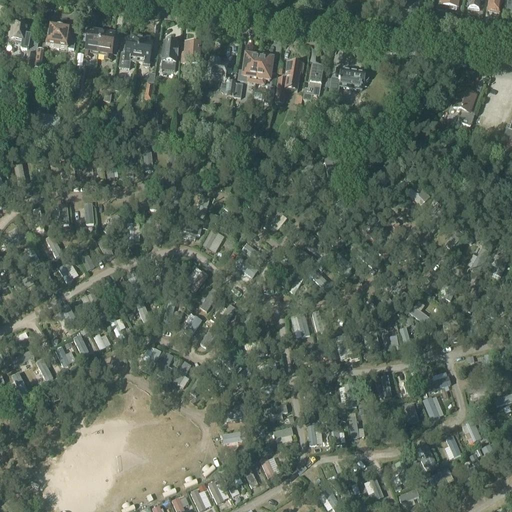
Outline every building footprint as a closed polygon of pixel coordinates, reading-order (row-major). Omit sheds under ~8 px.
[(439,0),(439,6),(458,9),(459,0),(439,0)] [(469,0),(469,10),(480,12),(481,0),(469,0)] [(499,14),(501,0),(488,0),(487,12),(499,14)] [(22,53),(24,53),(21,70),(34,73),(34,70),(35,66),(37,52),(38,45),(31,44),(31,45),(30,44),(31,37),(28,37),(30,28),(12,25),(10,42),(15,42),(16,44),(22,45),(21,51),(22,53)] [(70,33),(50,30),(47,49),(68,53),(68,52),(74,52),(76,37),(70,36),(70,33)] [(101,35),(89,33),(85,59),(91,60),(92,57),(98,58),(101,35)] [(98,58),(104,59),(104,62),(111,63),(115,37),(101,35),(98,58)] [(120,55),(118,71),(129,72),(130,64),(136,65),(140,42),(127,40),(127,41),(125,56),(120,55)] [(140,42),(136,65),(144,66),(143,70),(149,70),(153,44),(154,45),(154,44),(140,42)] [(164,45),(162,65),(163,65),(162,72),(176,74),(177,66),(178,51),(178,46),(164,45)] [(184,57),(183,57),(182,67),(198,68),(200,47),(185,46),(184,57)] [(37,52),(35,66),(34,70),(42,71),(45,54),(37,52)] [(239,73),(237,82),(247,84),(256,85),(259,59),(255,59),(254,57),(249,56),(248,58),(246,57),(243,73),(239,73)] [(259,59),(256,85),(264,86),(264,82),(270,83),(273,61),(271,61),(270,59),(266,58),(264,60),(259,59)] [(221,86),(220,93),(222,95),(233,97),(235,84),(229,83),(230,81),(225,80),(227,65),(220,64),(220,63),(211,62),(209,71),(206,71),(204,82),(206,82),(206,83),(221,86)] [(278,81),(275,104),(283,105),(285,92),(297,94),(300,76),(302,77),(303,67),(298,67),(298,64),(287,63),(285,77),(287,77),(286,82),(278,81)] [(308,85),(306,84),(302,103),(311,104),(312,98),(319,99),(323,71),(310,69),(308,85)] [(74,73),(71,90),(79,91),(82,75),(74,73)] [(367,84),(369,81),(368,79),(365,77),(356,75),(351,74),(341,73),(340,82),(331,81),(329,95),(337,97),(339,89),(349,90),(349,89),(361,91),(362,85),(364,85),(367,84)] [(144,102),(151,103),(155,77),(148,76),(144,102)] [(114,80),(107,79),(103,104),(110,105),(112,94),(114,80)] [(114,80),(112,94),(119,95),(121,81),(114,80)] [(233,97),(233,101),(241,102),(243,87),(235,86),(236,84),(235,84),(233,97)] [(273,104),(275,90),(267,89),(265,103),(273,104)] [(453,109),(465,113),(461,125),(470,128),(474,117),(468,115),(474,98),(459,92),(453,109)] [(334,116),(329,108),(320,113),(325,121),(334,116)] [(342,126),(359,128),(361,114),(344,112),(342,126)] [(306,139),(309,123),(300,121),(297,137),(306,139)] [(502,143),(511,146),(511,123),(509,133),(506,132),(502,143)] [(434,151),(444,154),(447,145),(436,142),(434,151)] [(447,159),(465,164),(470,152),(451,146),(447,159)] [(29,268),(32,279),(51,273),(48,262),(29,268)] [(306,280),(291,265),(282,273),(297,289),(306,280)] [(187,342),(178,341),(177,352),(186,353),(187,342)] [(511,362),(493,361),(493,374),(511,374),(511,362)] [(205,381),(207,376),(199,373),(197,379),(205,381)] [(419,497),(400,508),(402,511),(412,511),(424,505),(419,497)]
